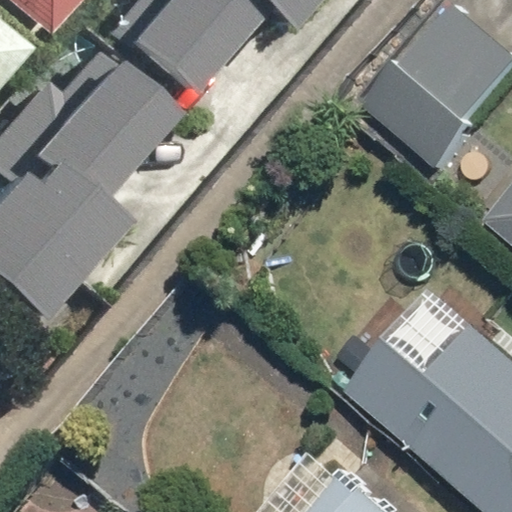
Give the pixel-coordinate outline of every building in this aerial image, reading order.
[(0,0),(44,36),(74,0),(0,0)] [(157,0),(128,35),(197,93),(267,9),(292,20),(308,0),(157,0)] [(462,0),(382,104),(455,161),(511,87),(511,27),(477,0),(462,0)] [(0,66),(21,42),(0,24),(0,66)] [(179,105),(96,38),(60,82),(38,65),(0,111),(0,283),(42,318),(132,208),(116,183),(179,105)] [(511,209),(503,221),(511,229),(511,209)] [(511,511),(511,335),(447,282),(358,392),(507,511),(511,511)] [(436,511),(345,431),(273,511),(436,511)]
